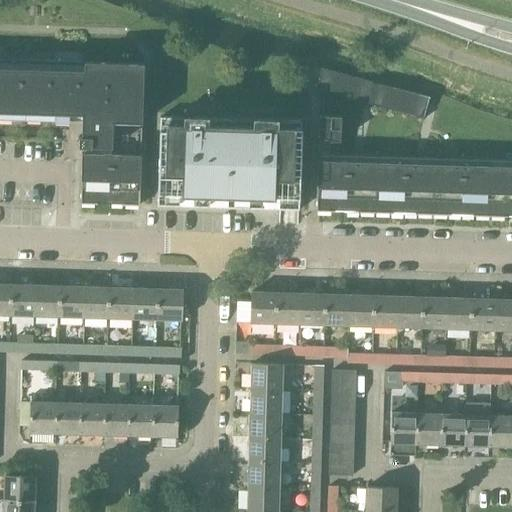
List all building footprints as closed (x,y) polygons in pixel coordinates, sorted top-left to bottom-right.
[(146,65),(0,60),(0,120),(85,123),(85,138),(82,138),(81,149),(87,149),(87,155),(84,155),(83,205),(142,207),(146,65)] [(318,90),(425,120),(431,99),(323,70),(318,90)] [(158,111),(154,207),(301,211),(304,136),(298,136),(299,116),(158,111)] [(342,142),(343,117),(321,117),(318,212),(511,217),(511,167),(332,162),(332,142),(342,142)] [(0,315),(13,316),(14,286),(0,285),(0,315)] [(37,317),(38,287),(14,286),(13,316),(37,317)] [(62,318),(63,287),(38,287),(37,317),(62,318)] [(86,318),(87,288),(63,287),(62,318),(86,318)] [(111,319),(112,289),(87,288),(86,318),(111,319)] [(135,320),(136,290),(112,289),(111,319),(135,320)] [(160,321),(161,291),(136,290),(135,320),(160,321)] [(185,291),(161,291),(160,321),(184,321),(185,291)] [(276,324),(277,294),(253,293),(252,323),(276,324)] [(301,325),(302,295),(277,294),(276,324),(301,325)] [(325,326),(326,296),(302,295),(301,325),(325,326)] [(350,326),(351,296),(326,296),(325,326),(350,326)] [(374,327),(375,297),(351,296),(350,326),(374,327)] [(399,328),(400,298),(375,297),(374,327),(399,328)] [(423,329),(424,299),(400,298),(399,328),(423,329)] [(448,330),(449,299),(424,299),(423,329),(448,330)] [(472,330),(473,300),(449,299),(448,330),(472,330)] [(497,331),(498,301),(473,300),(472,330),(497,331)] [(511,331),(511,301),(498,301),(497,331),(511,331)] [(19,344),(19,354),(36,354),(36,345),(19,344)] [(36,345),(36,354),(53,355),(53,345),(36,345)] [(69,346),(69,355),(85,356),(85,346),(69,346)] [(85,346),(85,356),(101,356),(102,347),(85,346)] [(251,355),(251,356),(267,356),(267,346),(251,346),(251,355)] [(117,347),(117,357),(134,357),(134,348),(117,347)] [(283,347),(283,356),(300,357),(300,347),(283,347)] [(300,347),(300,357),(318,357),(318,348),(300,347)] [(134,348),(134,357),(151,358),(152,348),(134,348)] [(333,348),(333,358),(346,358),(348,358),(349,358),(349,355),(349,349),(333,348)] [(166,349),(166,358),(183,359),(183,349),(166,349)] [(349,358),(349,364),(366,364),(367,355),(352,355),(350,355),(349,355),(349,358)] [(381,356),(381,365),(398,365),(398,356),(381,356)] [(398,356),(398,365),(415,366),(415,357),(398,356)] [(429,357),(429,366),(447,367),(447,358),(429,357)] [(447,358),(447,367),(464,367),(464,358),(447,358)] [(479,359),(479,368),(496,368),(496,359),(479,359)] [(511,359),(496,359),(496,368),(511,368),(511,359)] [(23,362),(23,371),(34,372),(35,362),(23,362)] [(42,362),(42,372),(58,373),(58,363),(42,362)] [(66,363),(65,373),(76,373),(83,373),(83,364),(66,363)] [(91,364),(91,374),(107,374),(108,364),(91,364)] [(115,365),(115,374),(132,375),(132,365),(115,365)] [(140,365),(140,375),(157,376),(157,366),(140,365)] [(253,390),(283,391),(284,366),(253,365),(253,390)] [(163,366),(163,376),(181,376),(181,367),(163,366)] [(316,367),(316,392),(324,392),(325,367),(316,367)] [(333,383),(356,384),(357,371),(333,370),(333,383)] [(386,373),(385,390),(404,390),(404,383),(419,383),(420,374),(394,373),(386,373)] [(427,374),(427,383),(444,384),(444,375),(427,374)] [(452,375),(451,384),(468,384),(469,376),(452,375)] [(475,376),(475,385),(493,385),(493,376),(475,376)] [(511,376),(501,377),(501,385),(511,385),(511,376)] [(300,377),(300,389),(314,390),(314,377),(300,377)] [(332,396),(356,397),(356,384),(333,383),(332,396)] [(252,414),(282,415),(283,400),(287,400),(288,391),(283,391),(253,390),(252,414)] [(356,410),(356,397),(332,396),(332,409),(356,410)] [(32,434),(56,435),(57,404),(43,404),(43,398),(33,397),(32,434)] [(315,399),(315,416),(324,417),(324,399),(315,399)] [(106,436),(106,406),(91,405),(92,400),(82,400),(82,405),(81,435),(106,436)] [(107,406),(106,406),(106,436),(130,437),(131,406),(117,406),(117,400),(107,400),(107,406)] [(81,435),(82,405),(57,404),(56,435),(81,435)] [(155,437),(156,407),(131,406),(130,437),(155,437)] [(156,407),(155,437),(180,438),(180,408),(156,407)] [(356,410),(332,409),(332,423),(355,423),(356,410)] [(251,439),(282,440),(282,415),(252,414),(251,439)] [(417,445),(418,414),(394,414),(393,444),(417,445)] [(442,446),(443,415),(418,414),(417,445),(442,446)] [(466,446),(467,416),(443,415),(442,446),(466,446)] [(314,433),(314,441),(323,441),(323,433),(324,417),(315,416),(314,433)] [(491,447),(492,417),(467,416),(466,446),(491,447)] [(511,447),(511,417),(492,417),(491,447),(511,447)] [(355,437),(355,423),(332,423),(331,436),(355,437)] [(355,437),(331,436),(331,449),(354,450),(355,437)] [(250,463),(281,464),(282,440),(251,439),(250,463)] [(314,448),(313,465),(322,466),(323,448),(314,448)] [(331,462),(354,463),(354,450),(331,449),(331,462)] [(354,476),(354,463),(331,462),(330,475),(354,476)] [(250,488),(280,489),(281,464),(250,463),(250,488)] [(313,473),(312,490),(321,490),(322,473),(313,473)] [(5,502),(36,504),(37,479),(6,478),(5,502)] [(330,487),(329,506),(338,506),(339,488),(330,487)] [(248,511),(279,511),(280,489),(250,488),(248,511)] [(367,511),(397,511),(398,489),(368,488),(367,511)] [(312,496),(311,511),(320,511),(321,496),(312,496)] [(36,511),(36,504),(5,502),(5,511),(36,511)]
